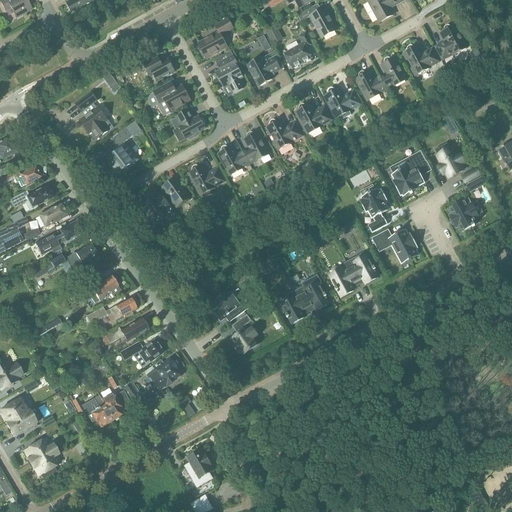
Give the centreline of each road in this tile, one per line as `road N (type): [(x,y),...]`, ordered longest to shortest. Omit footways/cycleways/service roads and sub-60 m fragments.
road 1 (residential): [(230,408),(31,132),(0,122)]
road 2 (residential): [(230,408),(463,282)]
road 3 (unclassified): [(43,511),(230,408)]
road 4 (residential): [(227,127),(366,49)]
road 5 (residential): [(161,18),(227,127)]
